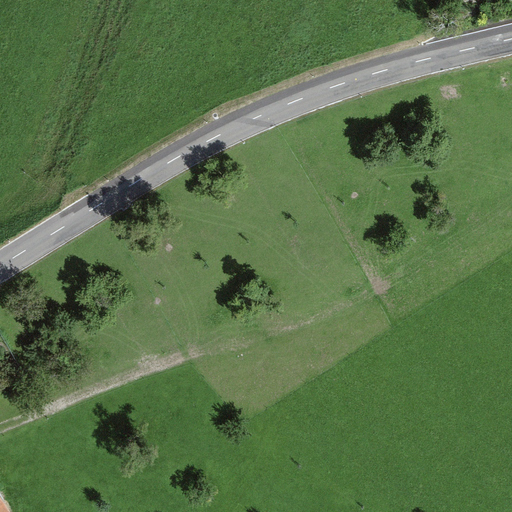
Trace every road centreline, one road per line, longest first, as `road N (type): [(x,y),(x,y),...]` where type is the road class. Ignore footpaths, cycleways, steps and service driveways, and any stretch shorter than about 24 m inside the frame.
road 1 (tertiary): [(0,270),(245,124),(331,88),(511,39)]
road 2 (track): [(0,429),(128,376),(245,345)]
